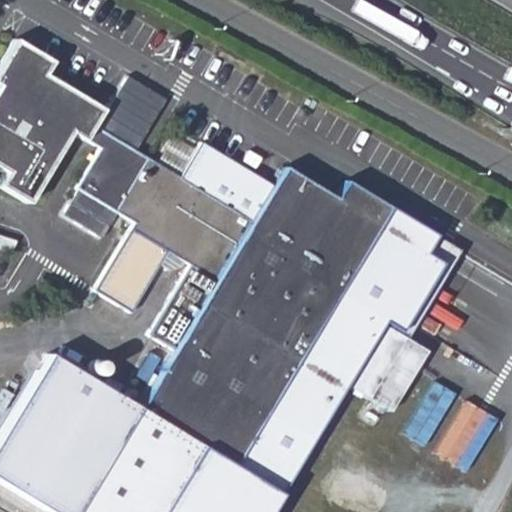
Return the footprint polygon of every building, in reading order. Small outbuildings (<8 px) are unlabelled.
[(0,171),(2,172),(0,174),(0,189),(22,202),(67,133),(80,140),(88,124),(96,109),(40,74),(46,62),(12,42),(0,59),(0,171)] [(94,148),(165,188),(173,174),(88,124),(80,140),(94,148)] [(165,188),(94,148),(73,186),(129,222),(89,290),(126,313),(154,267),(164,252),(179,261),(184,265),(143,335),(171,351),(138,408),(47,354),(0,430),(0,484),(44,511),(266,511),(383,312),(400,322),(440,253),(423,243),(434,225),(387,199),(342,173),(332,190),(281,161),(271,180),(195,135),(173,174),(165,188)] [(460,240),(434,225),(423,243),(440,253),(400,322),(409,327),(460,240)] [(164,252),(154,267),(174,270),(179,261),(164,252)]
